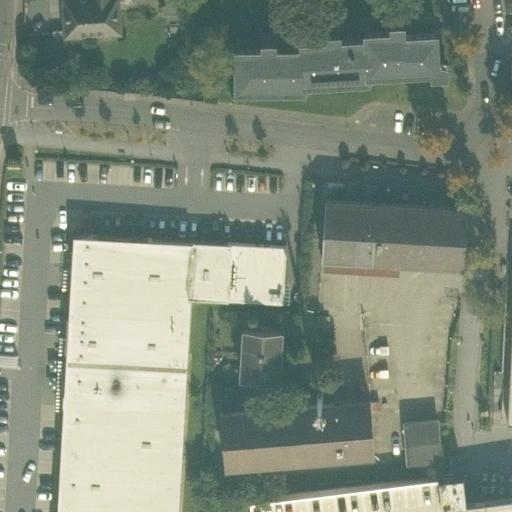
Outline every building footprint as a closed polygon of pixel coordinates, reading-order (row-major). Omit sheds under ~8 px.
[(118,0),(62,0),(64,29),(65,36),(121,32),(118,0)] [(365,32),(366,38),(368,73),(438,69),(436,32),(404,34),(403,24),(392,25),(392,31),(365,32)] [(53,30),(54,52),(66,52),(65,36),(64,29),(53,30)] [(301,41),(302,47),(304,82),(369,78),(368,73),(366,38),(339,39),(339,34),(328,34),(328,40),(301,41)] [(304,88),(304,82),(302,47),(275,48),(274,42),(263,42),(263,48),(236,48),(236,88),(304,88)] [(322,254),(463,263),(466,207),(404,203),(326,198),(322,254)] [(177,511),(190,296),(283,301),(286,245),(73,233),(57,511),(177,511)] [(242,377),(278,379),(281,328),(245,326),(242,377)] [(0,374),(12,376),(15,354),(0,351),(0,374)] [(221,411),(225,461),(375,449),(370,399),(221,411)] [(438,421),(405,423),(408,460),(441,457),(438,421)] [(467,511),(466,499),(463,472),(448,474),(396,481),(250,498),(251,511),(467,511)] [(511,511),(511,493),(466,499),(467,511),(511,511)]
